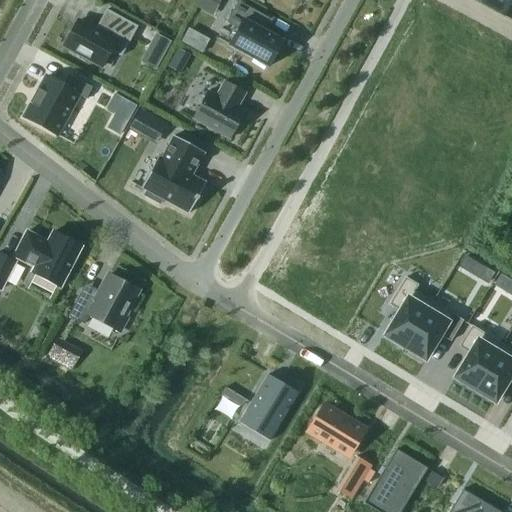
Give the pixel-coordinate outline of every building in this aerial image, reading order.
[(511,2),(508,0),(472,0),(504,17),(511,2)] [(237,29),(229,45),(269,67),(283,41),(253,25),(259,14),(238,2),(227,23),(237,29)] [(97,32),(76,20),(63,45),(101,66),(109,50),(120,56),(136,26),(106,9),(98,23),(101,25),(97,32)] [(157,34),(151,46),(164,54),(165,52),(171,42),(157,34)] [(190,56),(177,48),(168,66),(181,74),(190,56)] [(92,88),(68,74),(62,85),(47,76),(40,90),(37,88),(29,103),(32,104),(24,117),(57,135),(79,95),(86,99),(92,88)] [(214,94),(207,90),(191,118),(228,138),(243,111),(233,105),(235,100),(237,102),(243,92),(222,80),(214,94)] [(107,128),(120,136),(136,107),(115,95),(107,109),(116,113),(107,128)] [(145,134),(152,122),(137,114),(130,126),(145,134)] [(202,152),(172,135),(159,158),(156,156),(140,187),(145,190),(142,195),(158,204),(161,199),(187,213),(203,182),(190,175),(202,152)] [(79,246),(51,230),(45,241),(25,230),(12,254),(32,265),(29,271),(57,286),(79,246)] [(0,253),(0,289),(0,290),(15,262),(0,253)] [(493,274),(466,257),(460,268),(487,284),(493,274)] [(122,317),(136,291),(108,275),(94,299),(80,291),(67,316),(82,324),(87,316),(117,333),(125,318),(122,317)] [(508,294),(511,287),(511,282),(501,275),(495,286),(508,294)] [(399,310),(385,335),(405,347),(432,302),(414,291),(418,285),(406,278),(389,304),(399,310)] [(432,302),(405,347),(425,360),(440,335),(450,341),(463,321),(432,302)] [(469,353),(454,377),(465,384),(475,390),(502,344),(472,326),(459,347),(469,353)] [(56,340),(47,357),(68,369),(77,351),(56,340)] [(511,350),(502,344),(475,390),(495,402),(510,378),(511,379),(511,350)] [(239,422),(270,441),(299,393),(298,393),(297,394),(268,376),(269,375),(268,375),(239,422)] [(226,388),(222,395),(232,401),(236,394),(226,388)] [(324,405),(308,431),(348,456),(364,430),(324,405)] [(396,450),(365,500),(378,508),(382,502),(398,511),(424,469),(426,470),(427,468),(396,450)] [(355,465),(343,484),(353,490),(365,472),(355,465)] [(452,506),(448,511),(499,511),(462,490),(455,502),(457,503),(455,507),(452,506)]
